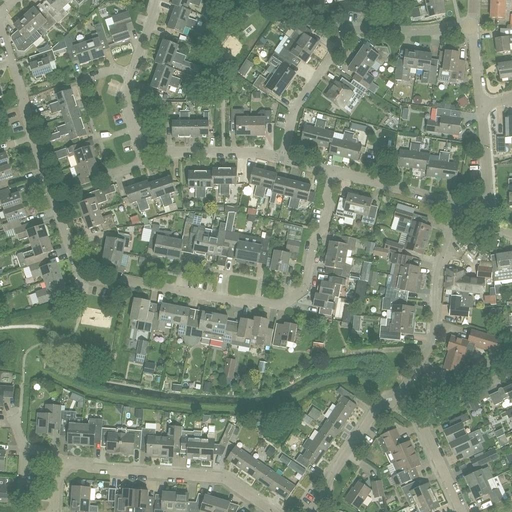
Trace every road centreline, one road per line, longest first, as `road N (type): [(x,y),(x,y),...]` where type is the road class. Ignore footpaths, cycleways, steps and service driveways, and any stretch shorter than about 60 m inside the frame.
road 1 (residential): [(332,171),(305,287),(282,305),(87,277),(74,268),(0,24)]
road 2 (residential): [(310,511),(383,403),(421,362),(454,199)]
road 3 (residential): [(291,159),(300,103),(350,27),(472,32)]
road 4 (residential): [(273,511),(219,478),(59,463)]
road 5 (residential): [(291,159),(149,147),(128,105),(132,75)]
road 6 (residential): [(461,511),(425,435),(427,413),(511,374)]
road 7 (residential): [(454,199),(332,171)]
